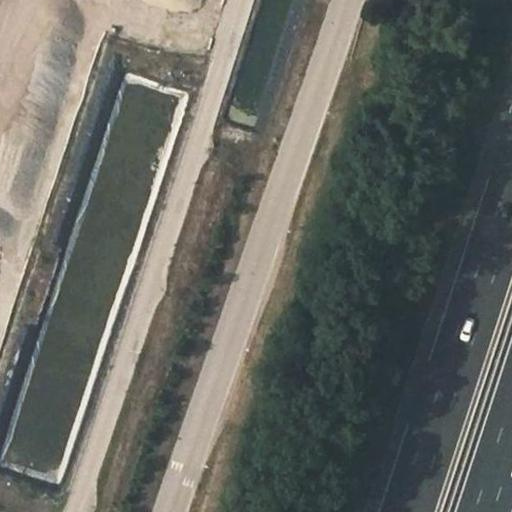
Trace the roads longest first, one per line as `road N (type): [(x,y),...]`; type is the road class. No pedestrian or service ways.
road 1 (unclassified): [(343,0),(169,511)]
road 2 (motorway): [(511,189),(406,511)]
